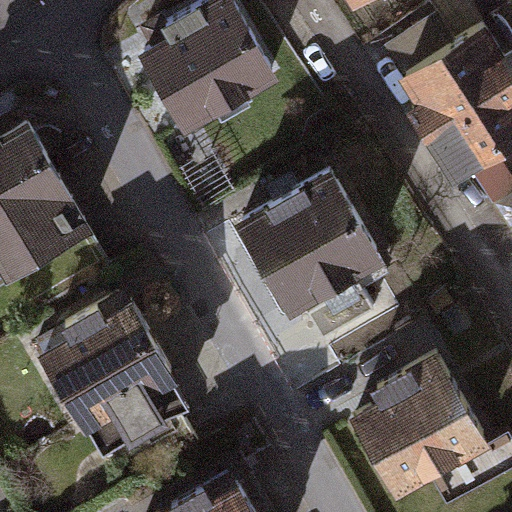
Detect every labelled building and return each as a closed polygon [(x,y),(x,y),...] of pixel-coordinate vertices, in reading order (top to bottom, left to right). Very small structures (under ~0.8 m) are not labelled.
[(233,0),(223,0),(125,49),(166,132),(273,79),(233,0)] [(343,0),(350,11),(366,0),(343,0)] [(511,84),(474,29),(389,87),(450,178),(511,136),(511,84)] [(30,120),(0,136),(0,289),(94,240),(30,120)] [(328,178),(229,228),(277,321),(375,271),(328,178)] [(511,237),(502,243),(511,261),(511,237)] [(125,304),(16,361),(66,457),(176,400),(125,304)] [(432,349),(325,407),(383,511),(489,453),(432,349)] [(251,511),(237,485),(189,511),(251,511)]
